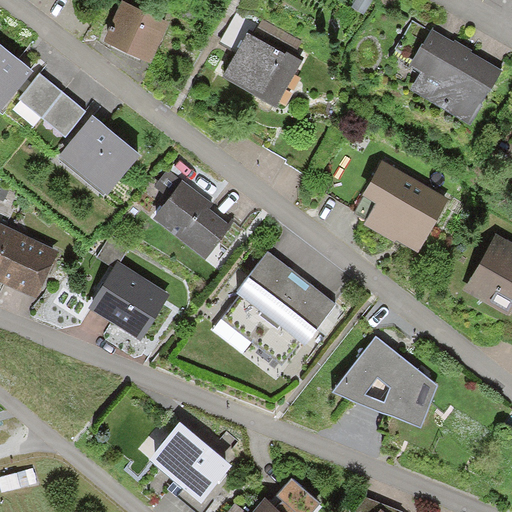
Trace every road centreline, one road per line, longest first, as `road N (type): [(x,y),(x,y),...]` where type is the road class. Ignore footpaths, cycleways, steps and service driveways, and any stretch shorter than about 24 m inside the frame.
road 1 (residential): [(511,396),(201,143),(5,0)]
road 2 (residential): [(0,317),(470,511)]
road 3 (residential): [(0,398),(138,511)]
